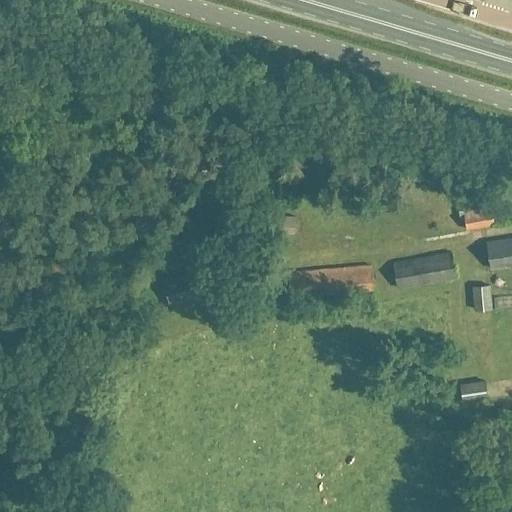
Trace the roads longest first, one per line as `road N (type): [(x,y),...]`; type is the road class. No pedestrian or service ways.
road 1 (unclassified): [(511,101),(154,0)]
road 2 (primary): [(297,0),(511,62)]
